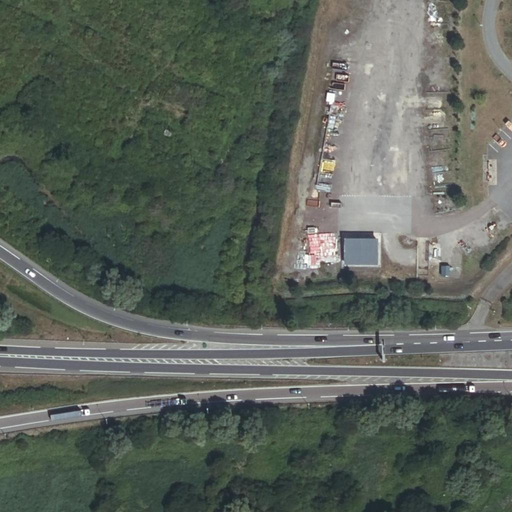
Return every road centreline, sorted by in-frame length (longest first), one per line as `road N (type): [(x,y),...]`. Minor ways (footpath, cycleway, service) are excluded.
road 1 (trunk): [(511,337),(365,341),(152,329),(83,308),(0,255)]
road 2 (motorway): [(0,424),(242,394),(511,387)]
road 3 (trunk): [(511,342),(259,354),(0,352)]
road 4 (motorway): [(0,360),(511,377)]
